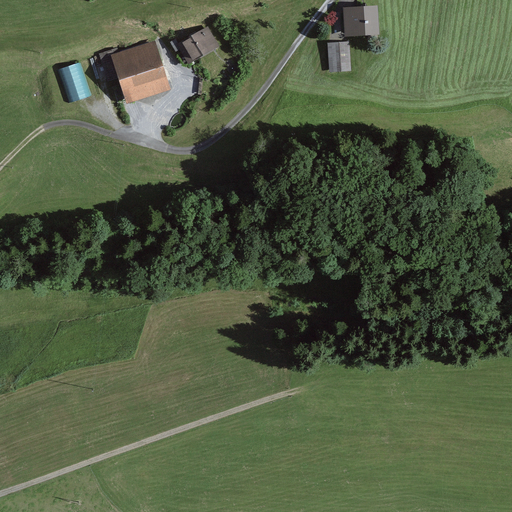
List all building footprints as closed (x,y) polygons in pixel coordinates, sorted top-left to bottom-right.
[(378,10),(345,10),(346,39),(379,38),(378,10)] [(209,29),(181,45),(193,65),(221,50),(209,29)] [(157,44),(111,58),(126,106),(171,92),(157,44)] [(349,46),(329,47),(330,73),(350,72),(349,46)] [(81,59),(62,65),(72,99),(92,93),(81,59)]
